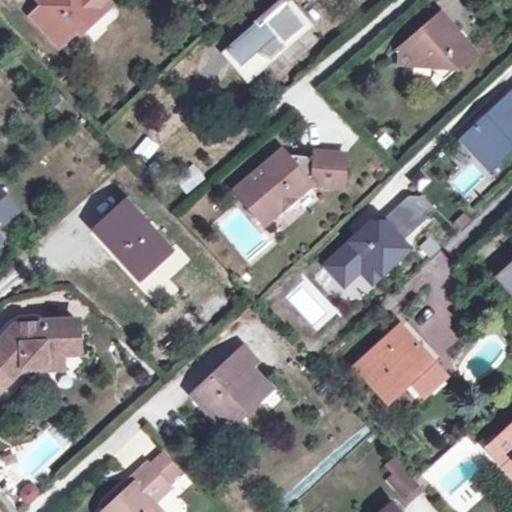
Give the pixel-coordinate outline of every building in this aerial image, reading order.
[(80,37),(96,21),(89,13),(103,0),(34,0),(40,6),(29,17),(58,48),(75,33),(80,37)] [(103,0),(89,13),(96,21),(111,7),(104,0),(103,0)] [(283,45),(287,49),(309,29),(313,25),(291,0),(280,0),(260,18),(262,21),(285,1),(306,25),(283,45)] [(262,21),(260,18),(226,48),(241,66),(236,70),(246,83),(287,49),(283,45),(306,25),(285,1),(262,21)] [(407,28),(417,37),(439,16),(429,6),(407,28)] [(402,66),(436,68),(460,70),(477,54),(440,15),(439,16),(417,37),(402,50),(402,66)] [(448,82),(460,70),(436,68),(448,82)] [(511,145),(511,92),(461,139),(488,168),(511,145)] [(148,162),(160,144),(145,134),(133,152),(148,162)] [(314,155),(309,156),(297,168),(284,153),(283,152),(237,192),(259,218),(274,205),(281,213),(314,183),(344,184),(347,153),(315,151),(314,155)] [(309,156),(284,153),(297,168),(309,156)] [(451,183),(465,194),(487,169),(473,157),(451,183)] [(0,225),(17,211),(0,190),(0,225)] [(138,277),(170,248),(126,201),(94,230),(138,277)] [(379,213),(325,264),(344,284),(360,269),(372,281),(410,246),(402,238),(425,217),(409,201),(387,222),(379,213)] [(266,227),(281,213),(274,205),(259,218),(266,227)] [(471,278),(479,270),(468,258),(460,266),(471,278)] [(511,285),(511,264),(502,274),(511,285)] [(45,354),(64,354),(79,353),(78,321),(43,322),(42,324),(14,325),(0,339),(0,389),(19,370),(23,365),(46,365),(45,354)] [(443,372),(401,325),(355,366),(385,399),(403,382),(417,397),(426,387),(443,372)] [(246,412),(259,400),(253,394),(265,383),(250,367),(255,361),(243,348),(192,395),(221,424),(234,412),(246,412)] [(23,365),(19,370),(46,369),(64,369),(64,354),(45,354),(46,365),(23,365)] [(356,401),(364,392),(354,382),(346,391),(356,401)] [(270,389),(265,383),(253,394),(259,400),(270,389)] [(511,476),(511,424),(486,449),(511,476)] [(161,454),(148,466),(165,484),(178,473),(161,454)] [(387,466),(394,474),(400,468),(402,466),(396,459),(387,466)] [(114,501),(107,509),(103,511),(160,511),(152,502),(168,488),(165,484),(148,466),(146,464),(110,497),(114,501)] [(400,468),(394,474),(387,480),(404,499),(418,487),(400,468)] [(114,501),(110,497),(103,504),(107,509),(114,501)]
